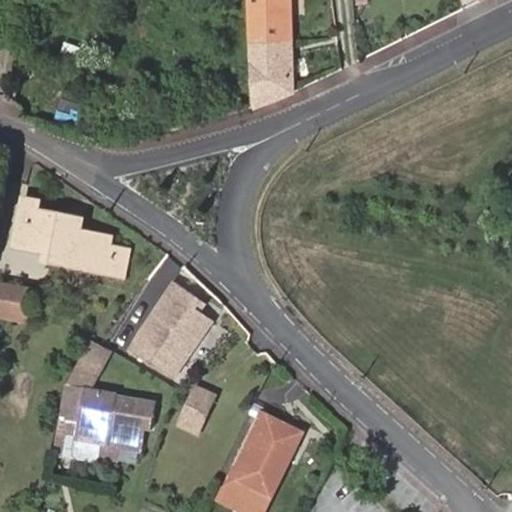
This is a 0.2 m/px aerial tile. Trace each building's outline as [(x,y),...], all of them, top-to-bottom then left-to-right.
[(246,0),(249,43),(292,42),(292,39),(290,0),(246,0)] [(249,43),(255,105),(293,90),(292,42),(249,43)] [(57,108),(54,121),(77,126),(81,113),(57,108)] [(16,246),(28,249),(29,242),(49,246),(48,253),(46,261),(68,266),(70,257),(105,264),(103,273),(123,276),(129,249),(111,245),(112,237),(82,231),(83,226),(70,223),(71,216),(41,210),(42,201),(25,198),(16,246)] [(84,218),(71,216),(70,223),(83,226),(84,218)] [(29,242),(28,249),(48,253),(49,246),(29,242)] [(68,266),(103,273),(105,264),(70,257),(68,266)] [(34,286),(0,280),(0,315),(28,321),(34,286)] [(176,281),(165,297),(182,307),(191,291),(176,281)] [(165,297),(145,329),(191,356),(217,316),(196,303),(200,297),(191,291),(182,307),(165,297)] [(145,329),(132,351),(178,378),(191,356),(145,329)] [(104,370),(114,350),(92,337),(86,349),(99,356),(95,366),(104,370)] [(99,356),(86,349),(75,372),(98,383),(104,370),(95,366),(99,356)] [(98,383),(75,372),(68,385),(94,390),(98,383)] [(68,385),(62,416),(80,420),(78,437),(103,442),(100,459),(118,462),(122,445),(142,449),(147,429),(152,430),(157,402),(94,390),(68,385)] [(180,421),(200,431),(217,396),(197,386),(180,421)] [(255,426),(251,435),(220,497),(250,511),(265,511),(304,431),(263,411),(255,426)] [(245,432),(251,435),(255,426),(249,424),(245,432)] [(70,436),(59,434),(56,454),(66,456),(70,436)]
